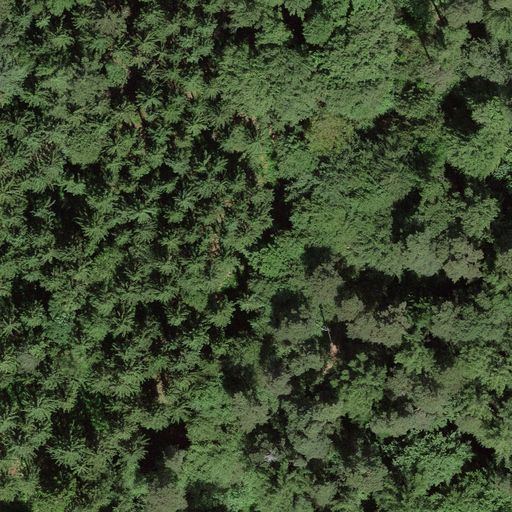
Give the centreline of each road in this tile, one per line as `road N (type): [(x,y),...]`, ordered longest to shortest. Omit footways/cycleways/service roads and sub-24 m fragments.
road 1 (track): [(0,170),(116,92),(174,0)]
road 2 (track): [(156,511),(85,465),(0,429)]
